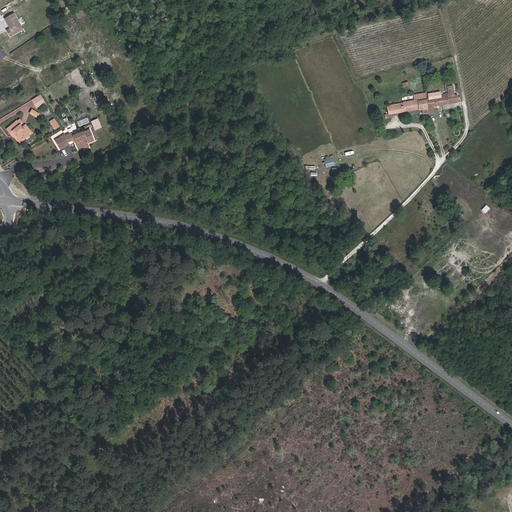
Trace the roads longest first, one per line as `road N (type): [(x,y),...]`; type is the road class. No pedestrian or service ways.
road 1 (tertiary): [(321,283),(182,226),(8,201)]
road 2 (tertiary): [(511,424),(321,283)]
road 3 (residential): [(321,283),(439,163)]
